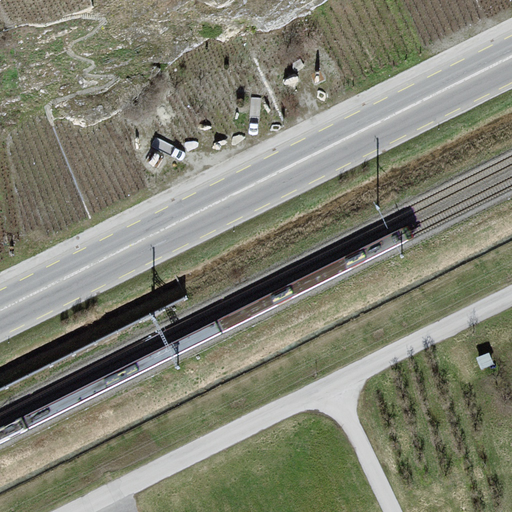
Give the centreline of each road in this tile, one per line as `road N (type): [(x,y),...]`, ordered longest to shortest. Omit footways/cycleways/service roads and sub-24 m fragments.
road 1 (primary): [(511,55),(0,309)]
road 2 (unclassified): [(74,511),(331,385)]
road 3 (unclassified): [(331,385),(511,296)]
road 4 (residential): [(331,385),(393,511)]
